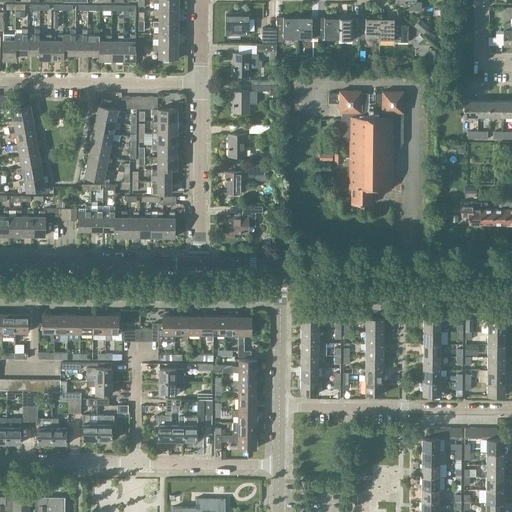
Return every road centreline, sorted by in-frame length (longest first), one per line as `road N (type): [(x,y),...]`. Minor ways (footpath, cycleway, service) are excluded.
road 1 (residential): [(511,409),(278,406)]
road 2 (tertiary): [(511,267),(280,265)]
road 3 (residential): [(200,83),(0,81)]
road 4 (tertiary): [(198,264),(0,262)]
road 5 (residential): [(198,264),(200,83)]
road 6 (unclassified): [(278,464),(134,463)]
road 7 (unclassified): [(278,406),(280,265)]
road 8 (unclassified): [(134,463),(0,462)]
